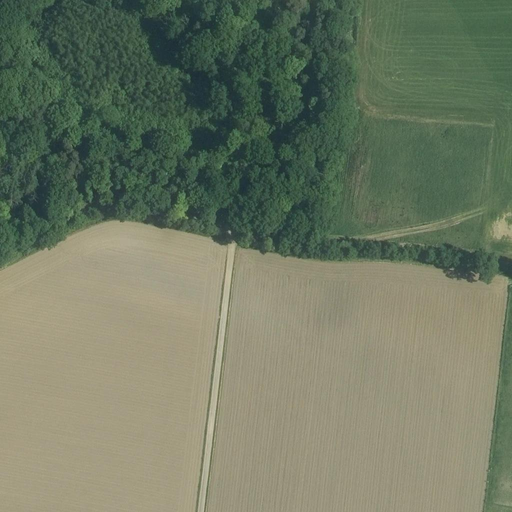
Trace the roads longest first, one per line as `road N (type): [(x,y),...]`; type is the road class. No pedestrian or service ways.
road 1 (unclassified): [(0,255),(107,205),(231,233),(202,511)]
road 2 (track): [(231,233),(511,260)]
